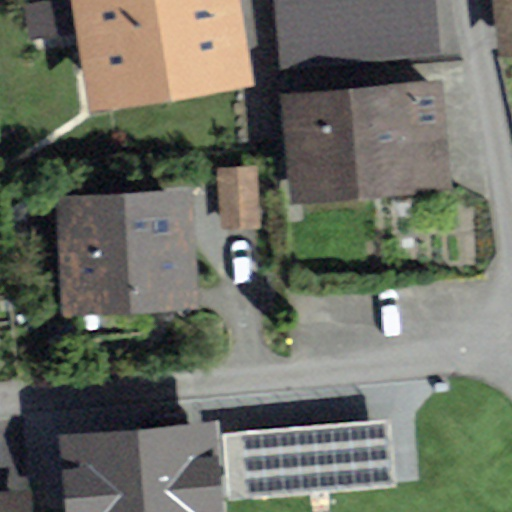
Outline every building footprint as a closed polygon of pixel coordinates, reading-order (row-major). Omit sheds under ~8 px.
[(32,36),(76,31),(72,0),(33,0),(28,1),(32,36)] [(243,70),(229,0),(77,0),(96,97),(243,70)] [(278,0),(281,64),(448,57),(445,0),(278,0)] [(432,84),(289,97),(298,192),(441,178),(432,84)] [(239,187),(201,190),(204,246),(242,243),(239,187)] [(171,235),(33,242),(40,353),(177,345),(171,235)] [(221,511),(218,419),(63,425),(66,511),(221,511)] [(227,425),(230,493),(398,487),(396,419),(227,425)]
